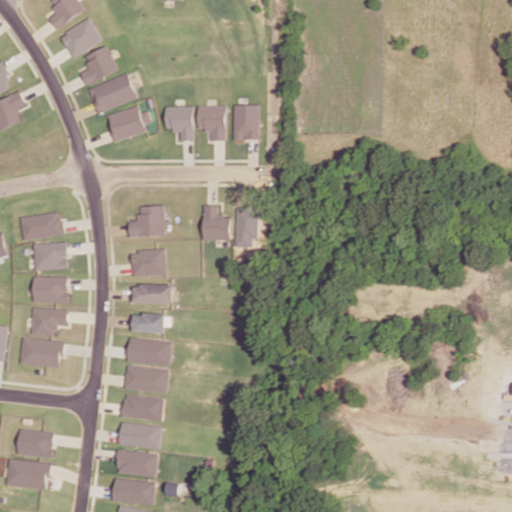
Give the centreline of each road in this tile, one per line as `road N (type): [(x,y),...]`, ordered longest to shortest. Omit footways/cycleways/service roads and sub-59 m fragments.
road 1 (residential): [(77,511),(99,307),(89,172),(64,108),(0,8)]
road 2 (residential): [(255,172),(89,172),(0,188)]
